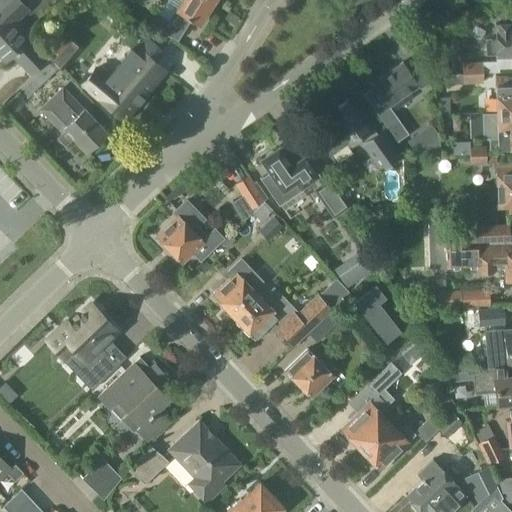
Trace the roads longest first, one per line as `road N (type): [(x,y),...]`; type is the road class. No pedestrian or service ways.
road 1 (residential): [(99,237),(356,511)]
road 2 (residential): [(183,145),(405,0)]
road 3 (residential): [(271,0),(183,145)]
road 4 (residential): [(99,237),(0,133)]
road 5 (residential): [(0,333),(99,237)]
road 6 (residential): [(85,511),(0,419)]
road 7 (residential): [(99,237),(183,145)]
